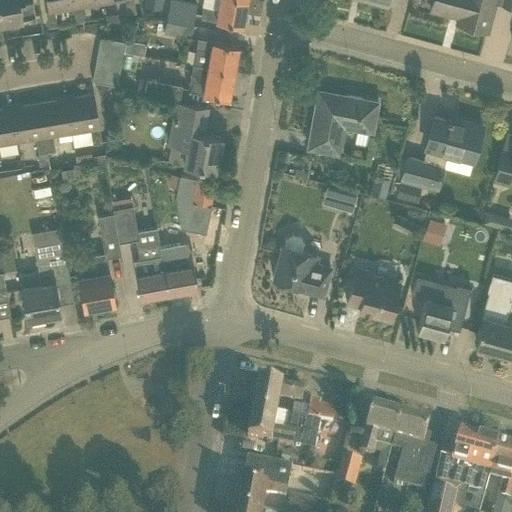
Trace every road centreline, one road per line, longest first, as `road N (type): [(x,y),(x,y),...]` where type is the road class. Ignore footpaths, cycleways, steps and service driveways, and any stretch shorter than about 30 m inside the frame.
road 1 (residential): [(224,319),(277,17)]
road 2 (tertiary): [(511,390),(310,334),(224,319)]
road 3 (residential): [(511,82),(277,17)]
road 4 (residential): [(189,511),(224,319)]
road 5 (tertiary): [(70,363),(150,332),(224,319)]
